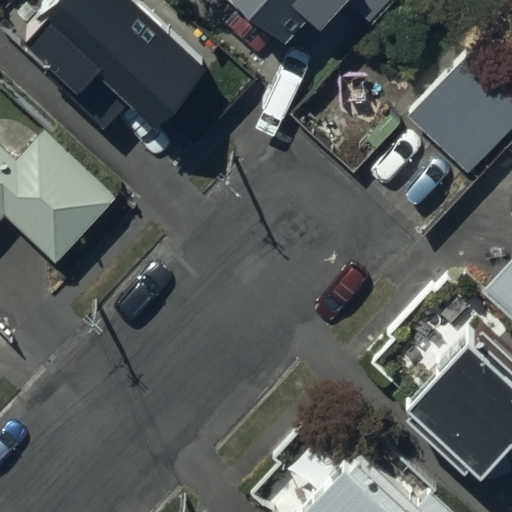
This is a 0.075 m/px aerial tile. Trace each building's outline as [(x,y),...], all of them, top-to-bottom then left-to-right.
[(159,113),(207,62),(140,0),(46,0),(39,8),(45,13),(27,32),(61,64),(54,71),(106,120),(135,90),(159,113)] [(253,0),(288,31),(310,5),(323,16),(337,0),(358,0),(375,14),(387,0),(253,0)] [(511,127),(511,93),(469,52),(412,110),(472,169),(511,127)] [(19,155),(0,137),(0,216),(7,210),(59,257),(119,191),(46,125),(19,155)] [(511,264),(490,289),(511,308),(511,264)] [(471,333),(411,399),(420,407),(414,414),(469,463),(474,457),(485,467),(511,436),(511,354),(483,328),(475,337),(471,333)] [(349,465),(306,511),(418,511),(360,460),(353,469),(349,465)]
